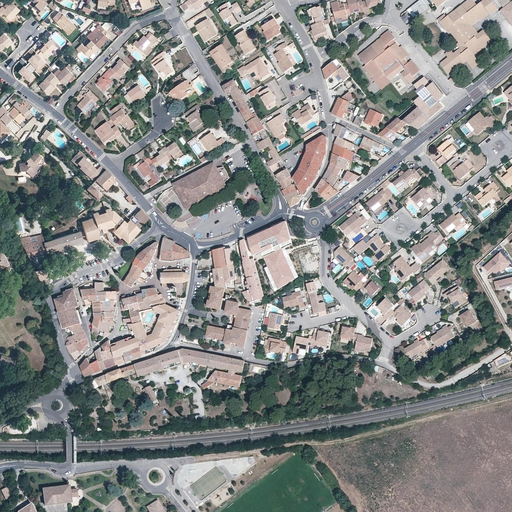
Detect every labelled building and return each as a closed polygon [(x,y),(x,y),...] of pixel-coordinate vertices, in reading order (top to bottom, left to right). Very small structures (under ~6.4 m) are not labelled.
[(32,0),(36,4),(34,6),(39,11),(38,13),(41,15),(45,10),(43,8),(47,3),(43,0),(32,0)] [(58,5),(54,2),(51,0),(50,0),(47,4),(53,10),(58,5)] [(97,0),(97,9),(107,11),(108,2),(113,3),(113,0),(97,0)] [(189,0),(185,3),(190,10),(194,7),(194,8),(201,4),(208,0),(208,1),(210,0),(189,0)] [(261,0),(247,0),(249,2),(247,3),(250,8),(262,1),(261,0)] [(347,0),(342,1),(343,4),(339,5),(338,2),(338,1),(331,3),(335,19),(342,17),(342,20),(348,18),(347,14),(351,14),(347,0)] [(347,0),(351,14),(355,13),(354,13),(354,10),(360,8),(360,11),(361,13),(365,12),(363,4),(362,2),(361,0),(359,0),(358,0),(359,3),(357,3),(357,1),(356,0),(347,0)] [(367,3),(363,4),(365,12),(365,14),(370,13),(369,7),(382,4),(381,0),(366,0),(367,1),(367,3)] [(488,14),(495,8),(488,0),(482,0),(475,6),(466,13),(460,6),(440,21),(446,28),(458,43),(461,47),(459,49),(452,53),(447,58),(455,67),(464,60),(464,59),(471,53),(472,54),(490,40),(482,31),(477,34),(470,40),(466,40),(461,33),(470,25),(477,20),(487,13),(488,14)] [(475,6),(470,0),(467,0),(460,6),(466,13),(475,6)] [(510,3),(507,0),(495,0),(502,9),(505,6),(508,4),(510,3)] [(511,1),(511,2),(511,3),(511,25),(503,14),(502,15),(511,28),(511,1)] [(0,14),(2,12),(9,19),(10,20),(20,10),(12,2),(11,3),(5,9),(2,7),(0,9),(0,14)] [(242,10),(237,2),(232,5),(233,7),(235,10),(236,13),(242,10)] [(511,3),(511,2),(510,3),(508,4),(509,6),(506,8),(505,6),(502,9),(496,13),(499,17),(502,15),(503,14),(511,25),(511,3)] [(229,10),(228,8),(229,7),(227,3),(220,7),(222,11),(221,12),(226,20),(229,18),(231,23),(228,25),(230,28),(237,23),(231,12),(229,10)] [(93,10),(84,5),(82,10),(91,14),(93,10)] [(309,9),(312,16),(313,15),(315,19),(309,21),(311,25),(323,21),(324,21),(321,12),(322,11),(320,6),(316,8),(316,7),(309,9)] [(208,17),(213,14),(210,7),(205,9),(208,17)] [(0,15),(6,22),(9,19),(2,12),(0,14),(0,15)] [(56,22),(69,34),(76,27),(62,15),(62,16),(58,12),(53,18),(56,21),(56,22)] [(478,21),(488,14),(487,13),(477,20),(478,21)] [(196,26),(199,30),(201,29),(207,40),(217,35),(208,19),(196,26)] [(277,27),(279,26),(274,19),(262,26),(265,31),(266,30),(272,39),(281,33),(278,29),(277,27)] [(323,21),(311,25),(313,30),(314,33),(313,33),(316,41),(328,36),(328,34),(321,37),(320,34),(327,32),(323,21)] [(444,30),(446,28),(440,21),(438,22),(444,30)] [(470,40),(477,34),(470,25),(461,33),(466,40),(470,40)] [(97,27),(87,36),(91,40),(97,47),(99,48),(108,38),(104,34),(107,31),(101,26),(99,28),(97,27)] [(114,31),(120,36),(122,32),(116,28),(114,31)] [(205,41),(207,40),(201,29),(199,30),(205,41)] [(407,56),(400,47),(394,39),(395,38),(389,29),(381,36),(382,37),(358,55),(365,65),(366,65),(377,80),(384,74),(383,73),(382,71),(399,58),(400,60),(401,61),(407,56)] [(244,30),(236,35),(242,44),(240,45),(246,54),(255,49),(244,30)] [(0,49),(4,45),(10,39),(4,33),(0,36),(0,49)] [(144,36),(142,39),(135,46),(142,53),(147,48),(152,43),(153,44),(157,39),(150,33),(146,37),(144,36)] [(133,44),(135,46),(142,39),(140,37),(133,44)] [(13,42),(10,39),(4,45),(6,48),(13,42)] [(36,52),(37,54),(40,56),(43,52),(46,55),(55,46),(49,40),(40,49),(39,48),(36,52)] [(97,47),(91,40),(85,47),(82,44),(76,49),(79,52),(82,50),(88,56),(92,52),(97,47)] [(491,42),(490,40),(472,54),(473,56),(491,42)] [(283,43),(275,48),(278,52),(274,54),(285,71),(293,66),(282,49),(286,47),(283,43)] [(210,52),(212,56),(214,54),(223,68),(232,62),(221,45),(210,52)] [(400,47),(407,56),(409,55),(402,46),(400,47)] [(165,55),(163,52),(154,58),(155,59),(152,61),(154,63),(153,64),(161,74),(164,71),(167,76),(173,72),(168,64),(167,65),(166,62),(163,57),(165,55)] [(479,63),(473,56),(472,54),(471,53),(464,59),(464,60),(466,62),(471,69),(479,63)] [(47,63),(40,56),(37,54),(35,56),(36,58),(32,62),(30,60),(25,66),(28,69),(23,74),(29,80),(35,75),(32,73),(37,68),(39,70),(47,63)] [(220,69),(223,68),(214,54),(212,56),(220,69)] [(244,65),(238,69),(242,75),(248,72),(257,68),(257,69),(262,77),(270,73),(260,57),(245,66),(244,65)] [(382,71),(383,73),(400,60),(399,58),(382,71)] [(455,67),(447,58),(439,64),(448,75),(456,69),(455,67)] [(130,68),(121,59),(117,63),(118,64),(126,71),(130,68)] [(350,77),(336,59),(323,70),(328,87),(330,86),(328,78),(333,74),(336,72),(344,81),(350,77)] [(413,64),(414,64),(412,60),(405,66),(407,69),(401,73),(407,81),(413,77),(419,72),(413,64)] [(456,69),(466,62),(464,60),(455,67),(456,69)] [(68,64),(61,71),(56,76),(58,78),(60,81),(64,84),(68,80),(73,75),(74,75),(71,72),(74,69),(68,64)] [(108,70),(113,75),(118,80),(126,71),(118,64),(113,69),(111,68),(108,70)] [(377,80),(366,65),(365,65),(363,67),(375,81),(377,80)] [(56,76),(61,71),(59,68),(53,74),(56,76)] [(113,75),(108,70),(104,74),(106,76),(103,78),(101,77),(98,80),(100,81),(97,85),(100,88),(103,84),(106,87),(109,85),(110,85),(112,82),(109,79),(113,75)] [(53,74),(51,72),(39,85),(48,94),(55,87),(54,86),(52,84),(58,78),(56,76),(53,74)] [(336,72),(333,74),(341,84),(344,81),(336,72)] [(377,80),(375,81),(381,89),(390,82),(384,74),(377,80)] [(233,80),(222,86),(227,94),(230,92),(235,100),(242,96),(242,95),(233,80)] [(186,81),(171,92),(174,95),(176,94),(180,100),(187,96),(184,92),(191,87),(186,81)] [(134,102),(145,94),(139,85),(128,93),(128,94),(125,96),(130,104),(134,101),(134,102)] [(275,101),(269,92),(271,92),(268,87),(259,93),(267,106),(275,101)] [(349,91),(341,98),(349,102),(355,98),(349,91)] [(511,99),(506,91),(503,93),(510,101),(508,102),(511,106),(511,100),(511,99)] [(276,105),(277,101),(271,92),(269,92),(275,101),(267,106),(269,110),(276,105)] [(86,114),(96,103),(91,98),(87,95),(86,94),(83,96),(86,99),(81,103),(77,106),(78,107),(75,110),(79,113),(82,110),(86,114)] [(96,103),(99,100),(94,94),(91,98),(96,103)] [(246,95),(245,94),(242,95),(242,96),(235,100),(239,108),(247,103),(246,102),(248,100),(246,95)] [(0,139),(1,141),(10,132),(5,126),(14,117),(19,123),(31,110),(21,103),(20,103),(16,99),(13,103),(15,105),(8,112),(3,107),(0,109),(0,139)] [(339,99),(335,106),(332,114),(341,118),(345,111),(346,109),(352,111),(354,108),(347,105),(348,103),(339,99)] [(247,103),(239,108),(244,117),(252,112),(247,103)] [(398,118),(386,128),(378,135),(387,140),(393,135),(397,137),(399,138),(401,135),(404,133),(406,130),(403,126),(406,124),(417,130),(429,120),(415,103),(398,118)] [(302,114),(301,112),(295,116),(299,124),(305,120),(306,122),(312,118),(309,113),(313,111),(309,104),(302,109),(303,111),(304,112),(302,114)] [(122,110),(123,109),(120,105),(111,111),(114,115),(110,118),(116,126),(117,127),(121,124),(121,125),(125,123),(129,128),(134,124),(127,115),(126,116),(122,110)] [(186,118),(190,123),(194,129),(202,124),(205,121),(197,111),(200,109),(197,105),(185,113),(188,117),(186,118)] [(346,109),(345,111),(341,118),(347,121),(351,114),(352,111),(346,109)] [(364,122),(369,125),(370,122),(373,124),(377,126),(382,115),(371,109),(364,122)] [(252,113),(252,112),(244,117),(247,122),(257,116),(255,111),(252,113)] [(477,129),(475,131),(474,132),(477,135),(484,130),(483,128),(484,127),(485,128),(488,125),(491,128),(494,125),(491,121),(489,118),(487,116),(485,118),(480,113),(468,122),(473,128),(474,126),(477,129)] [(281,114),(267,123),(276,137),(283,133),(285,131),(281,124),(285,122),(281,114)] [(260,122),(257,116),(247,122),(250,128),(260,122)] [(363,119),(357,116),(353,124),(360,127),(363,119)] [(117,127),(116,126),(112,129),(107,122),(96,131),(101,139),(104,138),(106,141),(110,139),(111,137),(113,139),(121,133),(117,127)] [(260,122),(250,128),(254,134),(252,135),(254,137),(258,135),(257,133),(259,132),(264,129),(260,122)] [(203,125),(202,124),(194,129),(190,123),(188,124),(193,132),(203,125)] [(314,135),(321,131),(321,125),(312,130),(314,135)] [(338,137),(342,139),(343,139),(347,129),(338,125),(334,135),(338,137)] [(269,137),(264,129),(259,132),(263,140),(269,137)] [(301,137),(304,141),(314,135),(312,130),(301,137)] [(215,146),(216,148),(224,142),(222,138),(217,141),(211,133),(200,140),(208,151),(215,146)] [(326,155),(327,137),(324,135),(307,145),(307,151),(299,170),(292,179),(293,179),(301,194),(303,196),(318,177),(324,162),(326,155)] [(282,160),(269,137),(263,140),(259,142),(258,143),(257,143),(261,151),(265,148),(264,147),(268,145),(271,150),(269,151),(274,159),(267,163),(269,167),(282,160)] [(342,139),(338,137),(335,144),(351,151),(354,144),(343,139),(342,139)] [(380,144),(364,137),(360,147),(369,151),(372,145),(379,148),(380,144)] [(443,153),(442,154),(445,158),(456,150),(448,140),(439,147),(443,153)] [(162,150),(167,157),(171,154),(173,157),(181,151),(175,142),(172,144),(171,143),(162,150)] [(351,151),(335,144),(333,153),(352,162),(354,163),(355,161),(352,160),(354,153),(351,151)] [(167,157),(162,150),(161,149),(158,151),(160,155),(151,161),(152,163),(155,167),(158,165),(159,167),(161,166),(169,160),(167,157)] [(143,150),(137,154),(141,159),(142,158),(147,155),(143,150)] [(79,151),(75,156),(79,160),(77,162),(81,166),(79,168),(86,174),(87,174),(91,177),(90,178),(92,180),(103,168),(100,166),(97,170),(89,163),(88,164),(85,162),(86,160),(84,158),(85,156),(79,151)] [(18,163),(19,171),(24,171),(31,177),(37,170),(37,165),(43,165),(43,159),(34,152),(30,158),(29,158),(26,161),(25,160),(23,163),(18,163)] [(352,162),(333,153),(331,163),(350,172),(352,162)] [(139,163),(134,167),(135,169),(137,167),(144,178),(148,175),(153,172),(149,166),(152,163),(151,161),(147,155),(142,158),(145,162),(140,165),(139,163)] [(440,165),(447,160),(442,155),(436,160),(440,165)] [(79,160),(75,156),(71,161),(79,168),(81,166),(77,162),(79,160)] [(450,168),(459,161),(455,156),(446,164),(450,168)] [(170,161),(169,160),(161,166),(164,170),(168,167),(166,164),(170,161)] [(450,168),(453,172),(455,171),(461,179),(470,172),(464,163),(462,164),(459,161),(450,168)] [(331,163),(327,171),(338,177),(350,184),(360,176),(351,173),(350,172),(331,163)] [(229,178),(221,165),(215,169),(213,165),(176,184),(182,196),(185,198),(183,199),(185,203),(188,202),(188,203),(195,202),(202,199),(209,195),(216,190),(223,184),(229,178)] [(144,178),(137,167),(135,169),(143,179),(144,178)] [(397,189),(406,182),(408,185),(417,178),(418,180),(421,177),(417,171),(415,168),(411,171),(410,169),(393,183),(397,189)] [(119,185),(105,169),(91,185),(100,193),(111,183),(115,188),(119,185)] [(162,179),(160,176),(161,175),(157,169),(153,172),(148,175),(153,181),(149,184),(152,188),(160,182),(160,181),(162,179)] [(287,169),(282,172),(276,176),(280,183),(291,176),(287,169)] [(511,169),(508,173),(509,174),(502,179),(508,186),(511,183),(511,169)] [(327,171),(323,179),(329,184),(332,187),(338,177),(327,171)] [(460,180),(461,179),(455,171),(453,172),(460,180)] [(292,179),(291,176),(280,183),(282,187),(280,187),(282,191),(292,185),(290,181),(293,179),(292,179)] [(329,184),(323,179),(315,190),(318,192),(323,187),(325,188),(329,184)] [(485,189),(487,192),(488,193),(483,198),(481,196),(479,194),(475,197),(483,207),(497,196),(494,193),(498,190),(493,183),(485,189)] [(332,187),(329,184),(325,188),(323,187),(318,192),(327,200),(339,192),(332,187)] [(100,193),(91,185),(86,190),(97,199),(102,195),(100,193)] [(293,185),(292,185),(282,191),(285,196),(296,190),(293,185)] [(418,206),(423,203),(426,201),(429,204),(434,200),(431,197),(434,194),(427,186),(412,198),(418,206)] [(373,210),(380,205),(381,206),(387,202),(386,200),(390,198),(384,191),(383,189),(367,203),(373,210)] [(299,195),(296,190),(285,196),(288,201),(299,195)] [(299,202),(301,199),(299,195),(288,201),(291,207),(299,202)] [(148,218),(140,209),(130,220),(138,227),(138,228),(148,218)] [(110,210),(105,211),(106,212),(97,215),(97,214),(92,216),(93,218),(94,220),(89,222),(89,221),(81,224),(87,241),(95,239),(95,240),(100,238),(99,234),(98,232),(101,231),(102,233),(107,232),(106,229),(112,227),(115,229),(113,231),(117,234),(121,237),(127,243),(132,238),(130,237),(131,235),(132,235),(134,236),(140,229),(138,228),(138,227),(130,220),(126,224),(112,210),(110,211),(110,210)] [(368,220),(363,215),(360,217),(356,213),(339,226),(346,235),(352,230),(359,225),(363,221),(365,223),(368,220)] [(454,214),(441,225),(448,234),(462,224),(463,225),(467,221),(461,213),(456,216),(454,214)] [(359,225),(352,230),(355,234),(362,229),(360,227),(359,225)] [(291,227),(253,242),(259,259),(269,256),(267,249),(282,241),(286,251),(298,247),(291,227)] [(75,233),(73,233),(43,242),(46,253),(57,249),(58,253),(63,252),(61,248),(82,241),(79,231),(77,232),(76,228),(73,229),(75,233)] [(441,234),(438,230),(435,233),(432,230),(427,234),(429,236),(421,243),(421,244),(418,246),(416,244),(411,247),(422,261),(427,258),(425,255),(437,245),(435,244),(433,241),(438,237),(437,236),(441,234)] [(46,253),(43,242),(41,234),(35,236),(36,241),(30,243),(28,236),(19,239),(28,258),(46,253)] [(377,234),(366,243),(368,245),(369,244),(377,254),(378,253),(382,257),(390,251),(380,239),(381,239),(377,234)] [(444,237),(441,234),(437,236),(438,237),(433,241),(435,244),(444,237)] [(175,242),(164,238),(162,251),(173,253),(175,244),(175,242)] [(364,248),(360,242),(354,246),(359,252),(364,248)] [(149,265),(153,258),(154,256),(155,253),(158,246),(158,244),(158,243),(157,243),(156,243),(154,244),(143,253),(137,258),(149,265)] [(184,249),(175,244),(173,253),(172,262),(191,259),(189,252),(184,249)] [(353,258),(340,245),(334,251),(335,255),(340,260),(346,266),(344,267),(348,270),(355,263),(352,260),(353,258)] [(226,248),(225,247),(213,250),(209,253),(209,255),(214,254),(216,269),(234,266),(231,249),(228,249),(228,248),(226,248)] [(0,274),(5,272),(6,269),(5,266),(8,265),(1,251),(0,250),(0,274)] [(172,262),(173,253),(162,251),(160,261),(172,262)] [(302,280),(289,251),(266,260),(271,269),(267,271),(278,295),(302,280)] [(501,271),(510,263),(500,251),(483,266),(490,273),(492,271),(493,270),(495,272),(496,273),(499,269),(501,271)] [(408,263),(402,257),(395,263),(398,267),(401,270),(398,272),(397,272),(401,277),(406,273),(409,277),(420,267),(417,263),(411,267),(409,265),(408,266),(407,264),(408,263)] [(134,264),(133,265),(144,271),(145,272),(150,266),(149,265),(137,258),(134,264)] [(442,259),(424,274),(433,284),(437,280),(436,279),(443,273),(449,268),(442,259)] [(138,277),(144,271),(133,265),(130,273),(124,283),(132,288),(136,280),(140,282),(143,283),(146,280),(138,277)] [(319,265),(311,265),(311,277),(319,277),(319,265)] [(235,270),(234,266),(216,269),(213,269),(214,272),(214,276),(214,278),(215,281),(216,286),(220,288),(226,288),(226,282),(232,283),(231,280),(236,279),(236,278),(235,274),(235,270)] [(45,269),(35,272),(39,281),(47,278),(45,269)] [(163,273),(162,273),(163,278),(163,287),(163,288),(165,289),(166,289),(167,289),(169,288),(172,288),(173,292),(176,292),(177,294),(182,294),(182,289),(183,289),(183,282),(184,283),(186,282),(187,282),(188,280),(189,279),(189,276),(188,275),(187,274),(184,273),(182,273),(182,270),(166,270),(164,271),(163,273)] [(365,282),(353,271),(343,281),(352,290),(354,289),(357,291),(360,287),(365,282)] [(511,276),(494,280),(496,288),(511,284),(511,276)] [(378,286),(369,278),(365,282),(360,287),(364,290),(366,288),(371,294),(378,286)] [(424,279),(418,284),(420,286),(423,284),(427,289),(430,287),(424,279)] [(85,282),(81,285),(82,292),(85,301),(86,306),(92,304),(91,302),(93,302),(98,302),(96,288),(95,282),(85,282)] [(104,283),(95,282),(96,288),(98,302),(101,302),(107,301),(107,297),(112,297),(112,292),(104,292),(104,283)] [(317,296),(314,284),(307,286),(314,314),(326,311),(324,302),(319,303),(318,301),(317,296)] [(420,286),(418,284),(408,292),(416,301),(423,295),(424,293),(423,292),(427,289),(423,284),(420,286)] [(225,289),(212,286),(208,307),(221,309),(223,300),(223,298),(225,289)] [(467,301),(458,286),(444,294),(446,297),(449,295),(453,301),(454,300),(458,306),(467,301)] [(57,299),(56,300),(65,329),(70,327),(71,327),(80,324),(76,307),(79,306),(74,288),(67,290),(67,291),(64,292),(65,295),(59,296),(59,298),(57,299)] [(158,292),(156,288),(149,289),(152,301),(159,299),(158,296),(161,295),(159,291),(158,292)] [(152,301),(149,289),(145,290),(146,294),(146,298),(147,298),(150,309),(154,308),(154,307),(152,301)] [(118,291),(112,292),(112,297),(107,297),(107,301),(117,300),(118,291)] [(304,307),(300,291),(291,293),(292,295),(282,297),(284,307),(289,306),(291,305),(291,307),(298,305),(299,309),(304,307)] [(230,299),(231,294),(227,293),(226,298),(223,298),(223,300),(227,301),(232,302),(233,302),(234,300),(230,299)] [(146,298),(146,294),(137,296),(138,302),(140,311),(140,312),(150,309),(147,298),(146,298)] [(161,294),(161,295),(158,296),(159,299),(152,301),(154,307),(161,305),(166,304),(166,303),(163,298),(161,294)] [(138,302),(137,296),(123,300),(124,304),(125,306),(138,302)] [(393,306),(385,298),(377,307),(385,314),(383,316),(387,320),(392,314),(394,312),(391,309),(393,306)] [(249,323),(244,323),(245,316),(250,317),(251,310),(238,308),(239,305),(239,303),(233,302),(233,304),(231,304),(232,302),(227,301),(226,310),(227,311),(230,311),(229,313),(237,315),(234,326),(233,334),(231,333),(232,331),(227,330),(208,326),(206,337),(225,340),(224,347),(230,348),(231,344),(244,347),(249,323)] [(101,302),(98,302),(93,302),(95,313),(103,313),(103,312),(102,307),(101,302)] [(125,306),(124,304),(122,304),(123,311),(130,309),(131,314),(140,311),(138,302),(125,306)] [(161,305),(154,307),(154,308),(155,312),(162,315),(153,336),(148,336),(142,321),(134,323),(133,324),(128,324),(133,335),(135,334),(137,338),(133,339),(132,336),(122,340),(123,342),(120,343),(120,341),(111,345),(112,349),(114,354),(115,358),(123,356),(123,353),(130,351),(130,350),(132,350),(141,346),(143,356),(152,352),(154,351),(153,348),(164,343),(165,343),(165,342),(169,341),(176,326),(180,315),(180,314),(180,313),(178,310),(175,309),(166,305),(166,304),(161,305)] [(106,307),(102,307),(103,312),(103,313),(95,313),(95,317),(104,317),(116,317),(117,314),(116,313),(115,313),(116,309),(117,309),(117,307),(106,307)] [(394,312),(392,314),(398,320),(399,321),(398,322),(402,326),(412,316),(404,308),(400,312),(397,309),(394,312)] [(469,310),(461,315),(468,326),(476,322),(469,310)] [(140,312),(140,311),(131,314),(133,318),(134,323),(142,321),(141,316),(140,312)] [(284,315),(271,313),(267,327),(278,330),(279,325),(280,323),(281,323),(282,324),(284,315)] [(468,326),(461,315),(459,316),(466,328),(468,326)] [(101,321),(95,321),(93,325),(92,331),(93,335),(97,335),(99,330),(105,332),(103,336),(104,337),(110,333),(111,325),(112,326),(114,325),(115,325),(115,323),(115,322),(114,322),(111,322),(107,321),(104,321),(101,321)] [(80,324),(71,327),(72,332),(71,332),(73,336),(76,335),(84,331),(80,324)] [(450,339),(447,334),(450,332),(450,331),(448,328),(446,325),(443,327),(443,328),(444,329),(437,333),(431,337),(437,347),(450,339)] [(351,329),(343,327),(340,338),(349,340),(349,339),(353,340),(354,334),(355,328),(351,328),(351,329)] [(456,336),(452,330),(450,331),(450,332),(447,334),(450,339),(456,336)] [(76,335),(73,336),(76,343),(87,338),(84,331),(76,335)] [(321,331),(318,331),(318,334),(313,333),(313,336),(311,344),(316,345),(317,341),(327,344),(330,333),(324,332),(321,331)] [(363,335),(354,334),(353,340),(356,340),(355,345),(359,346),(358,351),(364,352),(364,350),(370,351),(372,339),(362,337),(363,335)] [(76,343),(73,336),(68,338),(69,341),(67,342),(66,345),(70,354),(79,350),(76,343)] [(308,339),(296,336),(293,353),(299,354),(300,349),(306,350),(307,345),(311,346),(311,344),(313,336),(309,336),(308,339)] [(87,338),(76,343),(79,350),(82,355),(89,348),(87,346),(89,344),(87,338)] [(277,340),(269,338),(267,345),(263,347),(266,353),(270,351),(278,352),(279,351),(284,352),(285,352),(287,342),(281,341),(281,342),(277,341),(277,340)] [(423,339),(419,342),(418,339),(414,342),(414,343),(405,349),(411,358),(424,350),(425,351),(429,349),(423,339)] [(112,349),(111,345),(110,340),(103,346),(105,351),(102,352),(107,369),(117,365),(115,358),(114,354),(112,349)] [(141,346),(132,350),(135,359),(143,356),(141,346)] [(101,348),(95,352),(98,357),(99,360),(91,364),(89,362),(91,361),(89,357),(87,358),(81,367),(85,377),(107,369),(102,352),(101,348)] [(183,349),(178,351),(182,364),(190,361),(207,365),(208,354),(183,349)] [(123,353),(123,356),(125,356),(126,362),(135,359),(132,350),(130,350),(130,351),(123,353)] [(176,366),(182,364),(178,351),(135,364),(137,372),(139,376),(163,368),(164,370),(176,366)] [(17,358),(2,354),(0,360),(15,364),(17,358)] [(228,358),(208,354),(207,365),(227,369),(228,358)] [(123,356),(115,358),(117,365),(125,363),(123,356)] [(244,361),(228,358),(227,369),(229,369),(235,371),(242,372),(244,361)] [(130,375),(137,372),(135,364),(122,368),(95,379),(99,385),(103,384),(130,375)] [(235,371),(229,369),(228,373),(226,373),(216,371),(209,380),(209,381),(214,382),(240,387),(242,376),(234,375),(235,371)] [(131,379),(130,375),(103,384),(105,388),(108,388),(107,385),(128,377),(129,380),(131,379)] [(209,381),(209,380),(206,377),(192,386),(195,390),(202,385),(209,381)] [(146,387),(147,389),(153,401),(157,400),(151,386),(148,387),(147,386),(146,387)] [(169,398),(159,399),(160,406),(170,405),(169,398)] [(43,490),(45,506),(71,502),(71,500),(70,490),(69,486),(43,490)] [(7,488),(2,491),(6,498),(11,496),(7,488)] [(73,490),(70,490),(71,500),(78,498),(78,496),(77,491),(78,491),(77,489),(73,490)] [(164,511),(158,501),(149,507),(151,511),(164,511)]
